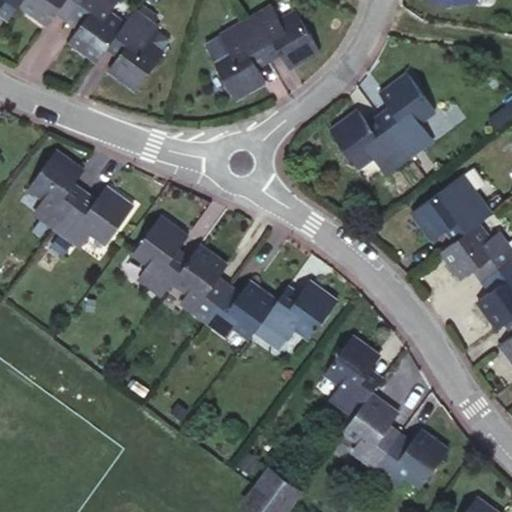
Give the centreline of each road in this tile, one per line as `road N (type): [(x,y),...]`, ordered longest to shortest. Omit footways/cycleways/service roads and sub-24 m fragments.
road 1 (residential): [(511,454),(365,262),(219,171)]
road 2 (residential): [(375,0),(365,30),(305,105),(219,171)]
road 3 (residential): [(219,171),(0,83)]
